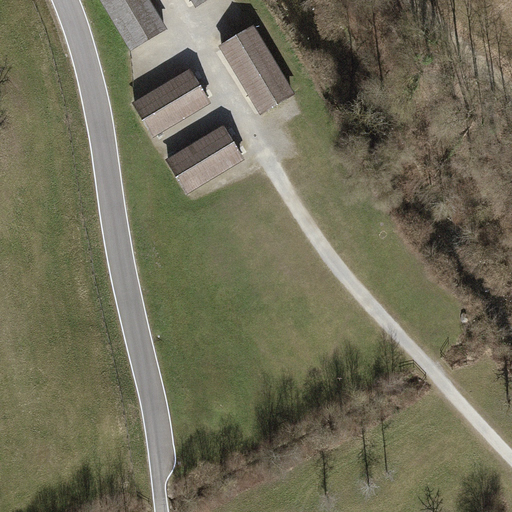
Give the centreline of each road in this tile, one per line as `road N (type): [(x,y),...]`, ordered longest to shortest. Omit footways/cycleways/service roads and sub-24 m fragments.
road 1 (track): [(171,0),(338,268),(511,457)]
road 2 (unclassified): [(66,0),(99,111),(154,399),(162,511)]
